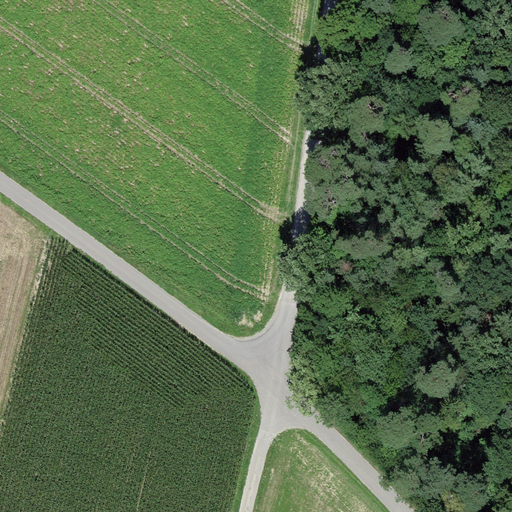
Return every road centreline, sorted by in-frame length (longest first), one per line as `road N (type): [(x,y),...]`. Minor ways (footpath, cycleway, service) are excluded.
road 1 (track): [(331,0),(272,365),(0,170)]
road 2 (track): [(272,365),(403,511)]
road 3 (track): [(272,365),(239,511)]
